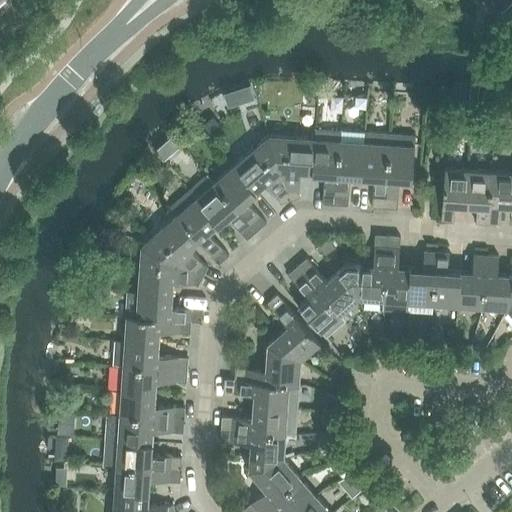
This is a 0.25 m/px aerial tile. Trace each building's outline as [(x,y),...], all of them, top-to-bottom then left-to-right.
[(510,0),(493,0),(502,10),(511,1),(510,0)] [(307,87),(307,97),(315,97),(315,87),(307,87)] [(411,94),(411,101),(415,106),(422,106),(422,95),(411,94)] [(212,116),(202,125),(211,135),(221,126),(212,116)] [(316,126),(315,137),(313,172),(325,173),(323,202),(336,203),(340,139),(341,128),(316,126)] [(448,140),(471,141),(472,128),(449,126),(448,140)] [(340,139),(336,203),(348,204),(350,174),(362,175),(365,140),(366,130),(341,128),(340,139)] [(483,142),(484,129),(473,128),(472,141),(483,142)] [(390,132),(366,130),(365,140),(362,175),(374,176),(373,206),(385,207),(390,132)] [(415,133),(390,132),(385,207),(398,207),(400,178),(412,179),(415,133)] [(269,134),(233,165),(256,191),(265,183),(279,199),(281,202),(291,199),(269,134)] [(315,137),(269,134),(291,199),(301,195),(299,192),(301,171),(313,172),(315,137)] [(173,135),(165,142),(172,149),(180,142),(173,135)] [(158,145),(154,149),(163,159),(167,155),(158,145)] [(233,165),(215,181),(214,181),(257,230),(266,221),(247,199),(256,191),(233,165)] [(456,202),(467,202),(469,168),(445,166),(442,218),(455,219),(456,202)] [(476,221),(489,222),(492,169),(469,168),(467,202),(477,203),(476,221)] [(502,205),(511,205),(511,170),(492,169),(489,222),(501,222),(502,205)] [(207,172),(188,188),(219,223),(228,216),(247,238),(257,230),(214,181),(215,181),(207,172)] [(136,178),(130,188),(140,194),(145,184),(136,178)] [(169,204),(177,214),(199,240),(219,262),(229,254),(210,231),(219,223),(188,188),(169,204)] [(177,214),(141,244),(203,274),(208,265),(204,263),(190,247),(199,240),(177,214)] [(123,234),(126,227),(105,217),(102,224),(123,234)] [(117,234),(113,241),(120,244),(123,237),(117,234)] [(373,264),(361,263),(359,297),(384,299),(388,234),(376,234),(373,264)] [(401,235),(388,234),(384,299),(383,305),(384,310),(408,311),(409,300),(411,266),(399,265),(401,235)] [(328,239),(319,246),(325,254),(334,247),(328,239)] [(141,244),(138,291),(173,293),(174,281),(195,282),(198,284),(203,274),(141,244)] [(423,267),(411,266),(409,300),(434,302),(437,250),(424,250),(423,267)] [(450,251),(437,250),(434,302),(458,304),(461,269),(449,269),(450,251)] [(473,270),(461,269),(458,304),(483,306),(486,254),(474,253),(473,270)] [(499,255),(486,254),(483,306),(507,307),(510,273),(498,273),(499,255)] [(306,256),(297,265),(340,314),(359,297),(361,263),(347,262),(327,279),(306,256)] [(297,265),(287,273),(307,296),(298,304),(321,330),(327,336),(346,320),(340,314),(297,265)] [(128,291),(126,315),(136,316),(191,320),(201,320),(202,307),(172,305),(173,293),(138,291),(128,291)] [(287,324),(277,333),(301,359),(320,341),(277,292),(267,301),(287,324)] [(80,303),(80,311),(92,312),(93,304),(80,303)] [(126,315),(124,340),(160,342),(160,330),(190,332),(191,320),(136,316),(126,315)] [(406,331),(405,341),(418,342),(419,331),(406,331)] [(234,366),(234,378),(289,382),(289,383),(299,383),(301,359),(277,333),(267,342),(265,369),(234,366)] [(431,334),(430,342),(443,343),(443,335),(431,334)] [(111,364),(123,364),(188,369),(189,356),(159,354),(160,342),(124,340),(113,339),(111,364)] [(65,351),(64,359),(73,360),(73,351),(65,351)] [(123,364),(121,389),(156,391),(157,379),(187,381),(188,369),(123,364)] [(339,364),(327,374),(339,382),(348,375),(339,364)] [(63,376),(62,385),(71,386),(72,376),(63,376)] [(253,393),(252,405),(297,408),(299,383),(289,383),(289,382),(234,378),(224,378),(223,391),(253,393)] [(121,389),(119,414),(184,418),(185,405),(156,403),(156,391),(121,389)] [(327,393),(326,411),(336,411),(337,398),(327,393)] [(60,400),(59,410),(69,411),(70,401),(60,400)] [(221,416),(220,428),(286,432),(293,433),(296,433),(297,408),(252,405),(251,418),(221,416)] [(55,421),(55,435),(71,435),(73,413),(59,412),(59,421),(55,421)] [(107,413),(105,438),(118,439),(153,441),(154,429),(183,431),(184,418),(119,414),(107,413)] [(475,418),(468,425),(477,435),(484,428),(475,418)] [(250,443),(249,454),(284,457),(286,432),(220,428),(219,441),(250,443)] [(318,432),(317,449),(332,445),(333,431),(318,432)] [(118,439),(116,463),(181,468),(182,455),(152,453),(153,441),(118,439)] [(56,448),(56,459),(67,460),(68,448),(56,448)] [(243,509),(245,511),(258,511),(300,475),(284,457),(249,454),(248,469),(265,489),(243,509)] [(116,463),(114,488),(150,490),(150,478),(180,480),(181,468),(116,463)] [(353,472),(337,481),(351,498),(365,485),(353,472)] [(277,511),(282,508),(285,511),(296,511),(317,494),(300,475),(258,511),(277,511)] [(66,477),(55,477),(54,484),(61,485),(65,485),(66,477)] [(114,488),(112,511),(176,511),(173,503),(170,504),(149,503),(150,490),(114,488)] [(332,511),(317,494),(296,511),(332,511)]
